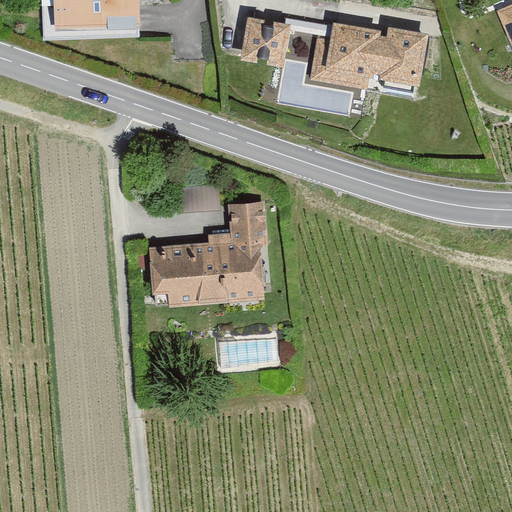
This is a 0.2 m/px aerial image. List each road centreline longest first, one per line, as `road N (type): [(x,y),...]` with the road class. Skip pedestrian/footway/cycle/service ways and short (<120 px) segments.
road 1 (tertiary): [(0,57),(380,187),(511,211)]
road 2 (track): [(131,103),(112,141),(145,511)]
road 3 (residential): [(283,0),(429,24)]
